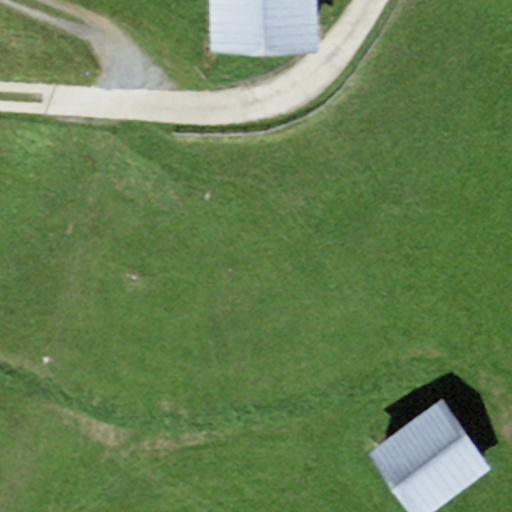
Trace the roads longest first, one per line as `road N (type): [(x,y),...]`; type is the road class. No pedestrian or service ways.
road 1 (track): [(373,0),(341,53),(275,103),(153,111),(0,101)]
road 2 (track): [(153,111),(128,37),(39,0)]
